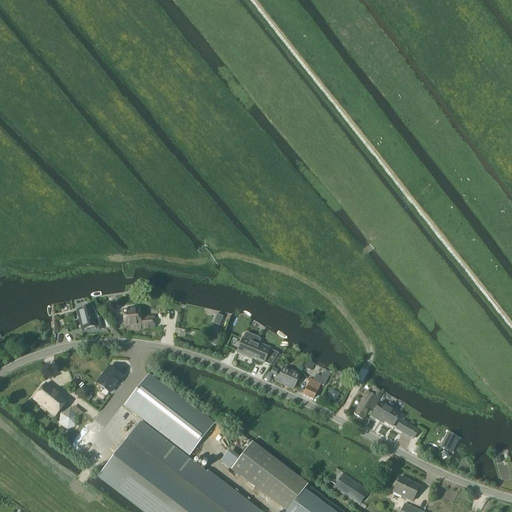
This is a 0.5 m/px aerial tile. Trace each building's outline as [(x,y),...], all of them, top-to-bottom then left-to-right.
[(93,307),(87,309),(76,311),(79,324),(81,331),(99,326),(100,330),(109,328),(101,320),(98,320),(93,307)] [(140,320),(139,311),(123,312),(125,327),(134,327),(134,330),(153,329),(153,319),(140,320)] [(271,365),(278,354),(269,350),(270,349),(259,344),(260,342),(259,339),(248,334),(245,335),(236,354),(252,360),(252,359),(263,363),(264,363),(271,366),(271,365)] [(205,335),(202,341),(217,347),(220,339),(215,337),(214,339),(213,338),(205,335)] [(278,354),(271,365),(272,366),(273,367),(281,356),(280,356),(278,354)] [(109,394),(121,377),(109,367),(96,384),(109,394)] [(277,370),(273,368),(272,368),(270,373),(269,374),(275,376),(278,370),(277,370)] [(293,390),(299,376),(283,369),(277,383),(293,390)] [(310,380),(303,395),(312,400),(317,391),(320,385),(323,387),(324,385),(330,374),(324,371),(321,378),(315,375),(313,381),(310,380)] [(149,375),(124,407),(188,456),(212,424),(149,375)] [(55,417),(67,402),(46,384),(33,400),(50,413),(55,417)] [(372,410),(379,397),(381,394),(373,388),(369,395),(366,393),(354,415),(363,421),(370,409),(372,410)] [(82,398),(88,402),(92,397),(85,393),(82,398)] [(392,427),(399,415),(380,403),(372,417),(379,422),(380,420),(392,427)] [(67,430),(77,427),(77,417),(69,410),(60,414),(59,424),(67,430)] [(413,440),(418,431),(401,421),(396,430),(413,440)] [(129,501),(143,511),(259,511),(207,472),(206,473),(140,422),(98,477),(129,501)] [(448,434),(443,443),(453,448),(458,439),(448,434)] [(250,444),(230,471),(239,477),(260,449),(251,443),(250,444)] [(359,506),(361,504),(368,492),(342,474),(333,488),(359,505),(359,506)] [(412,503),(419,487),(400,478),(393,493),(412,503)]
